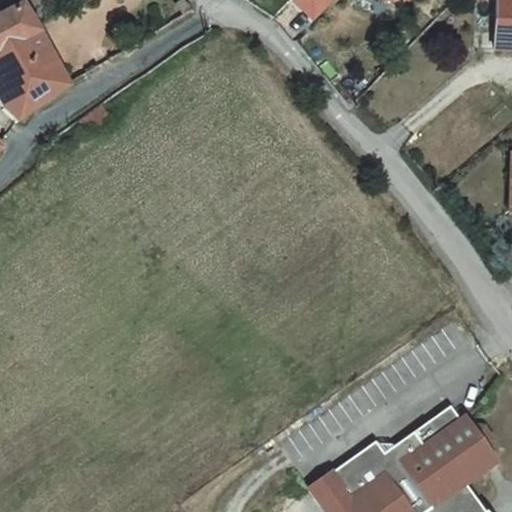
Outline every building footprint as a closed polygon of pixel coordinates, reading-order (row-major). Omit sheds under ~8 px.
[(173,0),(187,15),(195,10),(185,0),(173,0)] [(511,0),(498,0),(498,49),(511,49),(511,0)] [(0,107),(18,121),(36,103),(73,83),(39,26),(25,2),(0,16),(0,107)] [(305,491),(320,511),(331,511),(352,498),(361,511),(482,511),(464,485),(496,464),(490,456),(489,445),(480,433),(466,429),(461,421),(457,424),(447,410),(380,457),(372,445),(305,491)] [(331,511),(361,511),(352,498),(331,511)]
